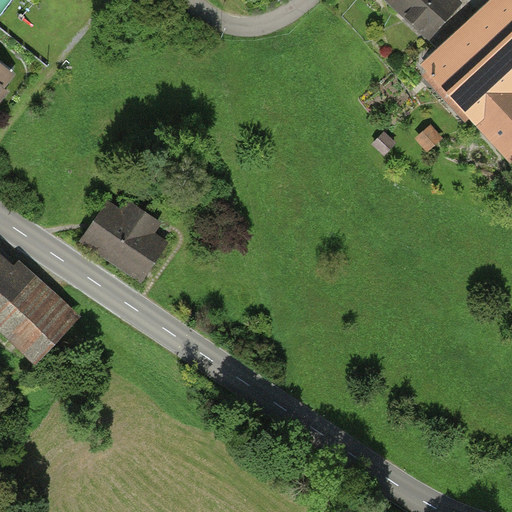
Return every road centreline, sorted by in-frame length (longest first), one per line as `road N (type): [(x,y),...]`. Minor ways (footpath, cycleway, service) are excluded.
road 1 (tertiary): [(0,218),(440,511)]
road 2 (residential): [(185,0),(218,22),(242,26),(275,22),(305,0)]
